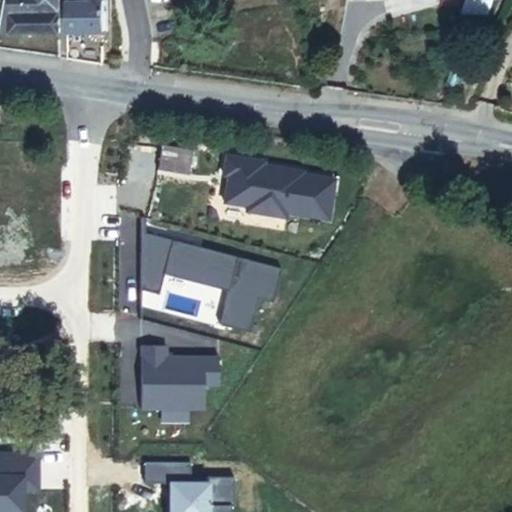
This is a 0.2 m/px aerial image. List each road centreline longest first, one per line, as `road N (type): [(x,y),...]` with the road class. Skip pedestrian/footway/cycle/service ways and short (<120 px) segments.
road 1 (secondary): [(138,93),(357,118)]
road 2 (residential): [(74,298),(84,511)]
road 3 (residential): [(95,88),(74,298)]
road 4 (unclassified): [(511,186),(407,161),(357,118)]
road 5 (secondary): [(357,118),(511,146)]
